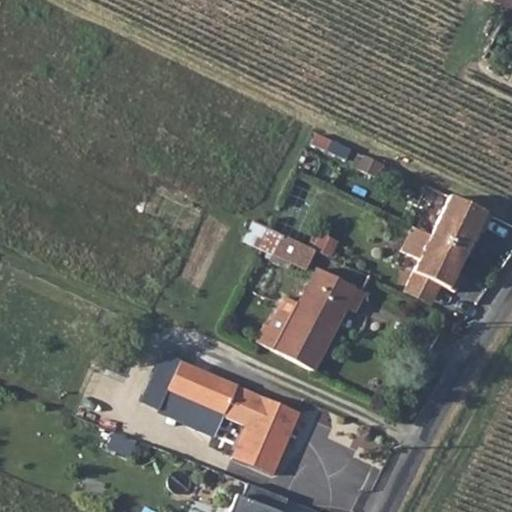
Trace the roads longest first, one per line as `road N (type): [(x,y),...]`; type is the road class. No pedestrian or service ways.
road 1 (track): [(418,441),(0,254)]
road 2 (unclassified): [(388,511),(418,441),(511,294)]
